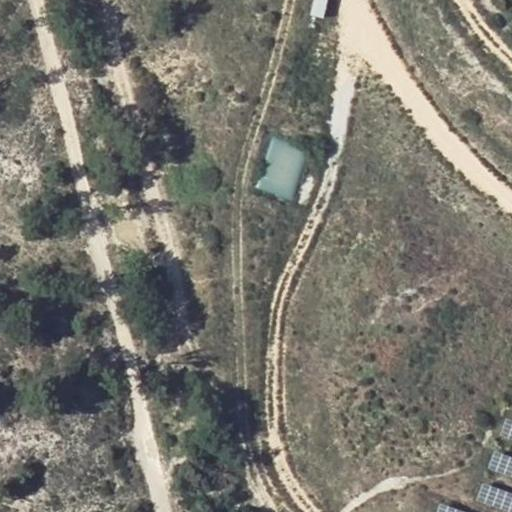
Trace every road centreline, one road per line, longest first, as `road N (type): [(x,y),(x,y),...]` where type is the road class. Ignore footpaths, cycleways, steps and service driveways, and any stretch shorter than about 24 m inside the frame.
road 1 (track): [(266,511),(169,264),(110,0)]
road 2 (track): [(167,511),(33,0)]
road 3 (track): [(288,0),(242,162),(236,235),(246,460)]
